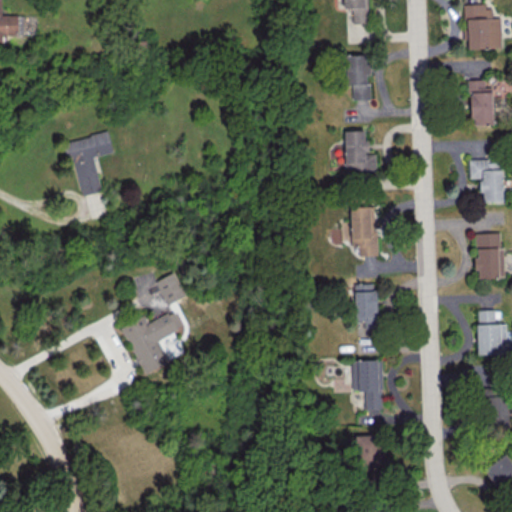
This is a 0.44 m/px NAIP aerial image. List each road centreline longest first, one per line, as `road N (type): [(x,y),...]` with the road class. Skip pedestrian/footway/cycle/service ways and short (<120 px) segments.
road 1 (residential): [(453,511),(435,461),(416,0)]
road 2 (residential): [(78,511),(46,431),(0,367)]
